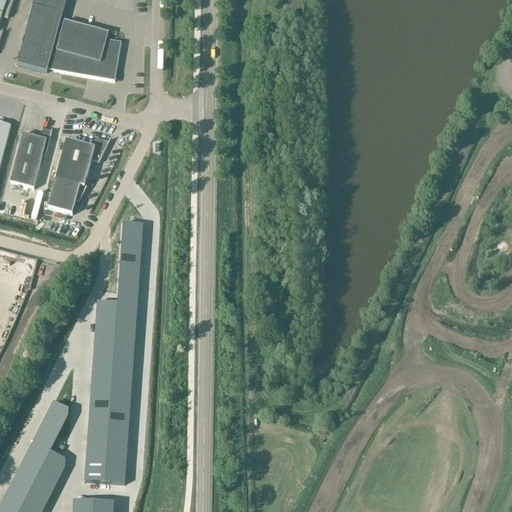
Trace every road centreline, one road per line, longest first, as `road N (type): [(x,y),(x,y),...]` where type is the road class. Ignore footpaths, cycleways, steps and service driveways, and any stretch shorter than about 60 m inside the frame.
road 1 (tertiary): [(202,511),(208,110)]
road 2 (unclassified): [(0,242),(58,257),(87,249),(150,128)]
road 3 (unclassified): [(150,128),(0,87)]
road 4 (unknown): [(64,257),(22,315),(0,367)]
